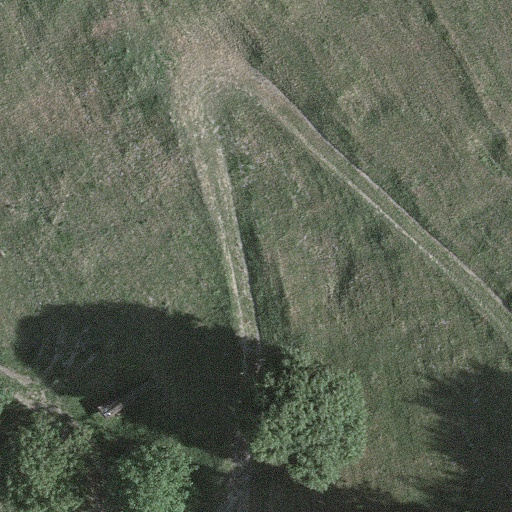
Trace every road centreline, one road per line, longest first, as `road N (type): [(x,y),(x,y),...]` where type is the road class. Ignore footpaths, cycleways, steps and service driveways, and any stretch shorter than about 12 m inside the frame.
road 1 (track): [(231,511),(244,365),(236,290),(192,117),(198,99),(240,86),(270,106),(511,337)]
road 2 (track): [(0,381),(53,427),(110,511)]
